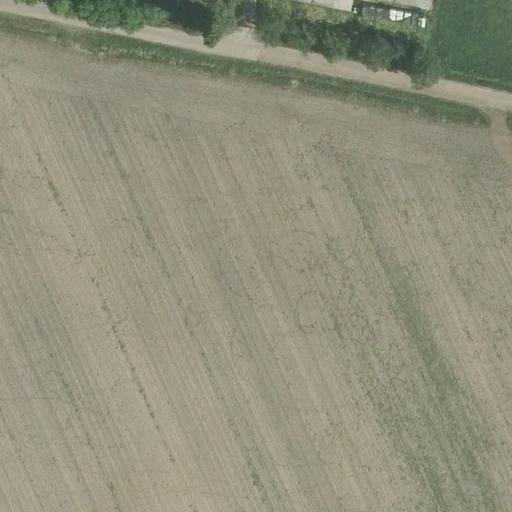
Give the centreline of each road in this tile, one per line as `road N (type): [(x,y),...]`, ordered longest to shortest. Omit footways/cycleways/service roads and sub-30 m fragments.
road 1 (track): [(242,51),(511,108)]
road 2 (unclassified): [(242,51),(0,2)]
